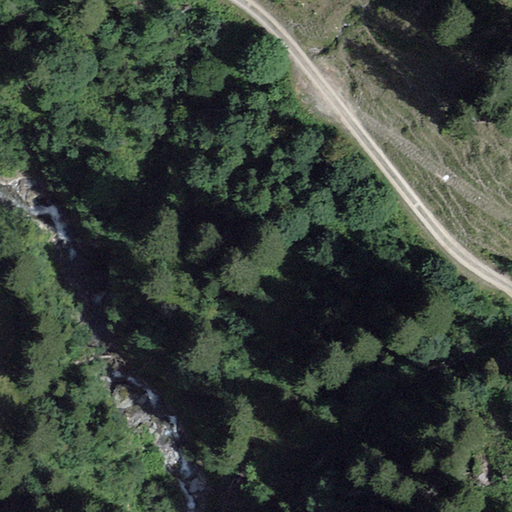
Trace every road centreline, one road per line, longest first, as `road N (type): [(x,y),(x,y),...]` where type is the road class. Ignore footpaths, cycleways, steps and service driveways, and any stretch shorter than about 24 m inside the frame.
road 1 (unclassified): [(240,0),(288,44),(447,243),(511,288)]
road 2 (track): [(342,108),(511,217)]
